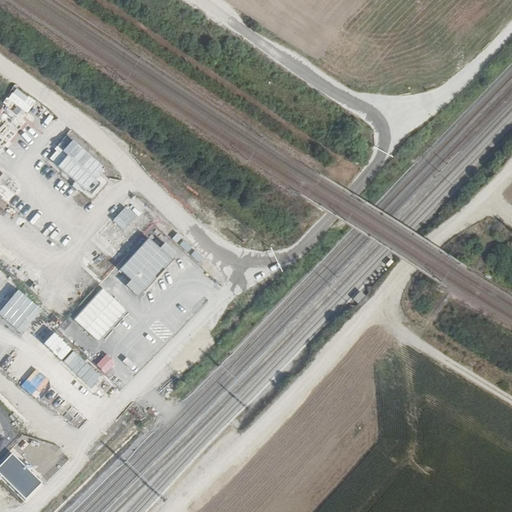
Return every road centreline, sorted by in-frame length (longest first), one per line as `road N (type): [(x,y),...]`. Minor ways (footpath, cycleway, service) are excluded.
road 1 (track): [(202,0),(386,131),(373,169),(289,259),(259,265),(215,244),(99,140),(0,69)]
road 2 (track): [(180,511),(374,310)]
road 3 (track): [(374,310),(413,255),(488,193)]
road 4 (track): [(511,400),(374,310)]
road 5 (unclassified): [(511,28),(443,98),(386,131)]
